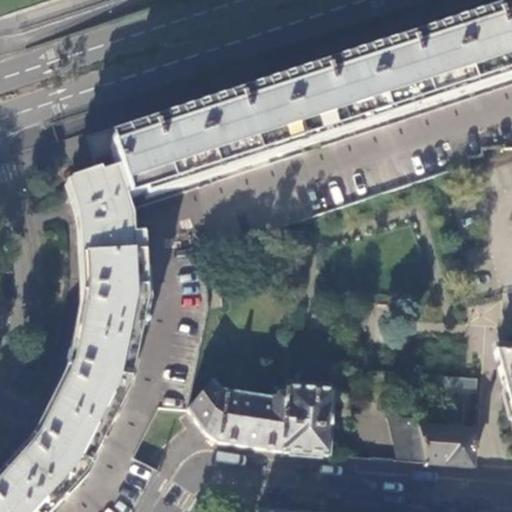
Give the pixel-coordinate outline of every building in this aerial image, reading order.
[(129,213),(511,85),(511,10),(502,14),(503,15),(400,49),(399,48),(333,69),(333,70),(228,105),(228,104),(160,126),(160,127),(108,144),(117,172),(129,213)] [(129,213),(117,172),(99,178),(97,174),(68,184),(77,214),(81,260),(84,299),(70,370),(32,445),(0,480),(0,511),(54,511),(77,488),(123,400),(141,304),(138,242),(129,213)] [(511,354),(493,353),(511,425),(511,354)] [(212,383),(187,411),(198,427),(203,434),(217,443),(250,449),(283,454),(286,397),(278,396),(278,402),(220,393),(212,383)] [(286,397),(283,454),(328,457),(333,394),(286,390),(286,397)] [(388,415),(397,462),(427,464),(420,428),(418,417),(388,415)] [(420,428),(427,464),(447,465),(474,467),(475,433),(420,428)]
